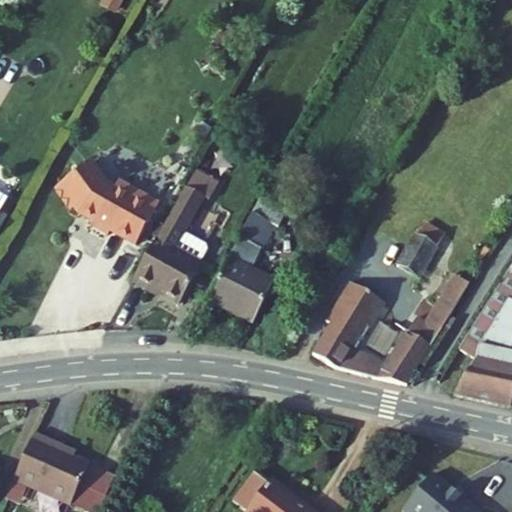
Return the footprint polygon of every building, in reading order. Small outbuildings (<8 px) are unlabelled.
[(90,176),(54,201),(69,223),(73,221),(76,227),(90,234),(88,238),(106,248),(108,244),(134,258),(157,216),(117,194),(113,201),(104,196),(90,176)] [(264,193),(258,205),(277,215),(268,230),(274,233),(278,235),(290,206),(264,193)] [(183,201),(153,253),(130,295),(150,306),(152,302),(161,308),(177,316),(198,278),(195,277),(202,265),(200,261),(176,247),(197,208),(183,201)] [(258,205),(209,304),(255,326),(277,284),(254,273),(274,233),(268,230),(277,215),(258,205)] [(441,238),(423,227),(415,239),(432,250),(441,238)] [(415,239),(396,268),(419,282),(437,252),(432,250),(415,239)] [(511,267),(457,357),(474,367),(453,400),(511,412),(511,410),(511,267)] [(455,271),(446,285),(461,294),(470,279),(455,271)] [(335,323),(314,357),(338,370),(405,388),(461,294),(446,285),(426,319),(417,314),(387,366),(358,350),(349,345),(353,337),(348,334),(351,329),(357,331),(362,323),(371,329),(385,305),(358,289),(349,305),(342,300),(330,320),(335,323)] [(350,285),(342,300),(349,305),(358,289),(350,285)] [(161,308),(152,302),(150,306),(159,311),(161,308)] [(353,337),(349,345),(358,350),(371,329),(362,323),(357,331),(351,329),(348,334),(353,337)] [(385,323),(373,343),(389,353),(401,333),(385,323)] [(41,436),(26,430),(7,475),(64,500),(82,459),(66,452),(39,440),(41,436)] [(68,448),(41,436),(39,440),(66,452),(68,448)] [(88,511),(107,470),(82,459),(64,500),(88,511)] [(464,511),(472,502),(423,466),(395,504),(406,511),(464,511)] [(247,507),(254,511),(313,511),(318,506),(267,472),(246,501),(250,503),(247,507)]
